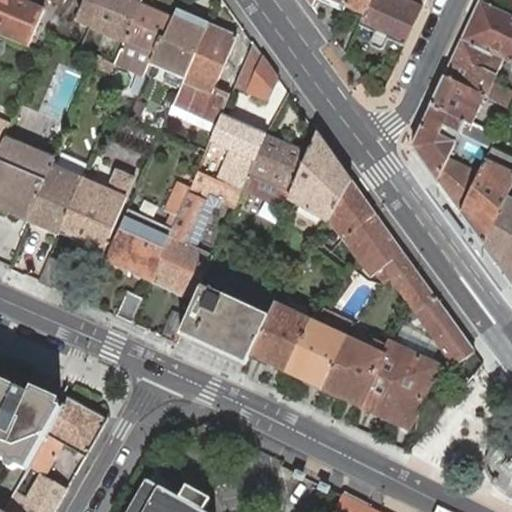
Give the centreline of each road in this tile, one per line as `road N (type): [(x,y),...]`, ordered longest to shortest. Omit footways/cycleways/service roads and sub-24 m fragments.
road 1 (tertiary): [(156,366),(458,511)]
road 2 (secondary): [(511,343),(363,145)]
road 3 (secondary): [(363,145),(256,0)]
road 4 (residential): [(458,0),(405,111),(363,145)]
road 5 (tertiary): [(0,298),(156,366)]
road 6 (residential): [(75,511),(156,366)]
